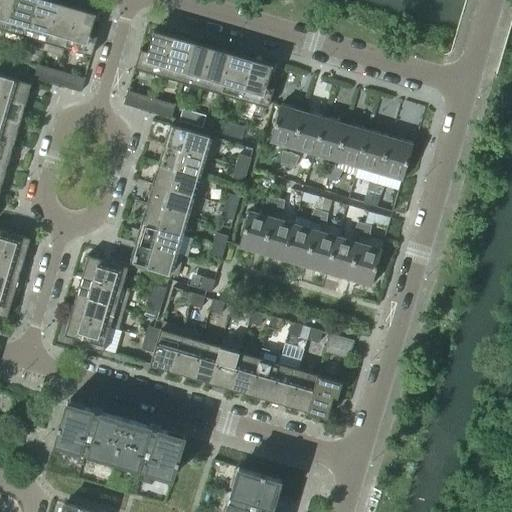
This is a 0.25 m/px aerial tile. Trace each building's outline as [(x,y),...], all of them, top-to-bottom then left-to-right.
[(0,0),(0,29),(5,30),(13,0),(0,0)] [(21,43),(22,43),(34,0),(13,0),(5,30),(23,36),(21,43)] [(34,0),(22,43),(42,49),(56,2),(50,0),(34,0)] [(64,48),(76,8),(56,2),(42,49),(62,55),(64,48)] [(76,8),(64,48),(91,56),(97,36),(96,36),(95,37),(89,35),(95,13),(76,8)] [(134,69),(162,77),(174,36),(153,30),(147,52),(141,50),(141,49),(140,49),(134,69)] [(162,77),(181,82),(193,42),(174,36),(162,77)] [(181,82),(201,88),(213,48),(193,42),(181,82)] [(201,88),(220,94),(232,53),(213,48),(201,88)] [(220,94),(240,99),(252,59),(232,53),(220,94)] [(2,69),(13,72),(17,61),(5,57),(2,69)] [(252,59),(240,99),(267,107),(273,88),(272,87),(272,88),(266,87),(272,65),(252,59)] [(17,61),(13,72),(25,76),(29,64),(17,61)] [(50,82),(57,84),(61,72),(38,65),(39,64),(37,63),(33,78),(49,83),(50,82)] [(61,72),(57,84),(64,86),(64,87),(80,92),(84,77),(83,77),(83,78),(61,72)] [(0,74),(0,96),(25,104),(31,84),(0,74)] [(140,93),(128,90),(127,91),(123,104),(136,108),(140,95),(140,93)] [(140,109),(147,111),(151,98),(140,95),(136,108),(140,109)] [(0,118),(19,124),(25,104),(0,96),(0,118)] [(151,98),(147,111),(154,113),(154,114),(171,118),(175,104),(174,103),(173,105),(151,98)] [(269,140),(292,147),(302,112),(292,109),(293,108),(281,104),(280,106),(279,105),(279,106),(280,107),(270,139),(269,139),(269,140)] [(178,121),(190,124),(194,112),(182,109),(178,121)] [(194,112),(190,124),(202,128),(205,116),(194,112)] [(292,147),(314,153),(325,117),(313,114),(313,115),(302,112),(292,147)] [(314,153),(336,160),(346,125),(336,122),(336,120),(325,117),(314,153)] [(0,118),(0,139),(14,143),(19,124),(0,118)] [(218,132),(229,136),(233,124),(221,120),(218,132)] [(169,124),(163,145),(203,157),(211,159),(217,138),(169,124)] [(233,124),(229,136),(241,139),(245,127),(233,124)] [(336,160),(357,166),(368,130),(356,126),(356,128),(346,125),(336,160)] [(357,166),(379,172),(389,138),(379,135),(379,133),(368,130),(357,166)] [(389,138),(379,172),(402,179),(403,178),(402,178),(411,145),(412,146),(412,145),(411,144),(412,143),(400,139),(399,141),(389,138)] [(0,160),(8,163),(14,143),(0,139),(0,160)] [(163,145),(158,164),(205,178),(205,177),(198,175),(203,157),(163,145)] [(280,164),(286,166),(290,153),(282,151),(280,164)] [(290,153),(286,166),(293,168),(298,156),(290,153)] [(238,154),(235,166),(247,169),(250,158),(238,154)] [(158,164),(152,184),(199,198),(205,178),(158,164)] [(324,177),(330,179),(334,165),(325,164),(324,177)] [(334,165),(330,179),(337,181),(342,169),(334,165)] [(247,169),(235,166),(232,177),(244,181),(247,169)] [(367,190),(373,192),(378,178),(369,177),(367,190)] [(378,178),(373,192),(380,194),(385,182),(378,178)] [(152,184),(146,203),(194,217),(199,198),(152,184)] [(363,202),(370,204),(373,192),(367,190),(363,202)] [(376,206),(380,194),(373,192),(370,204),(376,206)] [(227,193),(223,205),(235,208),(239,197),(227,193)] [(266,208),(273,212),(277,198),(271,197),(266,208)] [(277,198),(273,212),(282,213),(284,200),(277,198)] [(146,203),(141,221),(181,233),(186,216),(193,218),(194,217),(146,203)] [(235,208),(223,205),(220,217),(232,220),(235,208)] [(316,225),(317,225),(321,211),(314,209),(309,221),(316,225)] [(251,249),(261,252),(272,218),(248,211),(248,212),(249,212),(239,245),(238,245),(238,246),(239,246),(239,248),(251,251),(251,249)] [(321,211),(317,225),(326,226),(327,213),(321,211)] [(368,211),(364,224),(371,226),(375,213),(368,211)] [(271,257),(283,261),(293,224),(272,218),(261,252),(271,255),(271,257)] [(141,221),(135,242),(175,254),(181,233),(141,221)] [(353,234),(360,238),(364,224),(358,222),(353,234)] [(294,262),(305,265),(315,231),(293,224),(283,261),(294,264),(294,262)] [(364,224),(360,238),(369,239),(371,226),(364,224)] [(0,229),(0,252),(23,259),(29,238),(0,229)] [(314,270),(326,273),(336,237),(315,231),(305,265),(315,268),(314,270)] [(215,232),(213,242),(224,246),(227,236),(215,232)] [(338,275),(348,278),(358,243),(336,237),(326,273),(337,277),(338,275)] [(182,256),(175,254),(135,242),(129,263),(176,277),(182,256)] [(224,246),(213,242),(210,252),(222,255),(224,246)] [(358,243),(348,278),(358,281),(358,283),(370,286),(370,284),(371,285),(372,284),(371,284),(374,273),(380,251),(381,251),(381,250),(358,243)] [(0,273),(18,278),(23,259),(0,252),(0,273)] [(87,255),(81,276),(129,290),(129,289),(122,287),(127,267),(87,255)] [(0,273),(0,293),(12,297),(18,278),(0,273)] [(81,276),(75,296),(123,310),(129,290),(81,276)] [(199,289),(206,291),(211,292),(214,280),(202,277),(199,289)] [(154,285),(150,296),(162,300),(165,288),(154,285)] [(177,301),(189,305),(192,293),(181,289),(177,301)] [(12,297),(0,293),(0,316),(6,318),(12,297)] [(192,293),(189,305),(200,308),(204,296),(192,293)] [(75,296),(70,315),(117,329),(123,310),(75,296)] [(162,300),(150,296),(147,308),(158,312),(162,300)] [(224,302),(212,299),(208,311),(220,314),(224,302)] [(243,308),(231,305),(228,316),(240,320),(243,308)] [(263,314),(251,310),(248,322),(259,326),(263,314)] [(117,329),(70,315),(64,335),(87,342),(85,346),(103,351),(110,327),(117,330),(117,329)] [(282,319),(271,316),(267,328),(279,331),(282,319)] [(149,365),(169,371),(182,328),(162,322),(160,330),(156,341),(153,353),(149,365)] [(302,325),(290,322),(287,334),(299,337),(302,325)] [(147,326),(144,337),(156,341),(160,330),(147,326)] [(169,371),(189,376),(201,334),(182,328),(169,371)] [(322,331),(310,328),(306,339),(318,343),(322,331)] [(329,333),(326,345),(350,351),(353,341),(354,341),(354,340),(329,333)] [(189,376),(208,382),(219,347),(200,341),(202,334),(201,334),(189,376)] [(156,341),(144,337),(141,349),(153,353),(156,341)] [(324,352),(348,359),(349,356),(348,356),(350,351),(326,345),(324,352)] [(208,382),(228,388),(238,353),(219,347),(208,382)] [(247,394),(267,399),(278,364),(280,354),(261,348),(258,358),(247,394)] [(228,388),(247,394),(258,358),(238,353),(228,388)] [(280,354),(278,364),(267,399),(286,405),(297,370),(300,360),(280,354)] [(286,405),(306,411),(317,375),(297,370),(286,405)] [(317,375),(306,411),(327,417),(333,397),(337,398),(341,383),(317,375)] [(113,461),(125,419),(118,417),(102,412),(102,411),(101,411),(101,412),(92,409),(92,408),(91,408),(91,409),(83,407),(68,402),(67,402),(62,417),(55,443),(113,461)] [(126,419),(125,419),(113,461),(171,478),(184,437),(184,436),(182,436),(167,431),(160,429),(160,428),(159,428),(158,429),(150,426),(150,425),(149,425),(149,426),(126,419)] [(95,463),(89,480),(107,486),(113,470),(95,463)] [(224,511),(270,511),(272,506),(273,506),(274,506),(274,505),(272,504),(280,480),(238,468),(224,511)]
